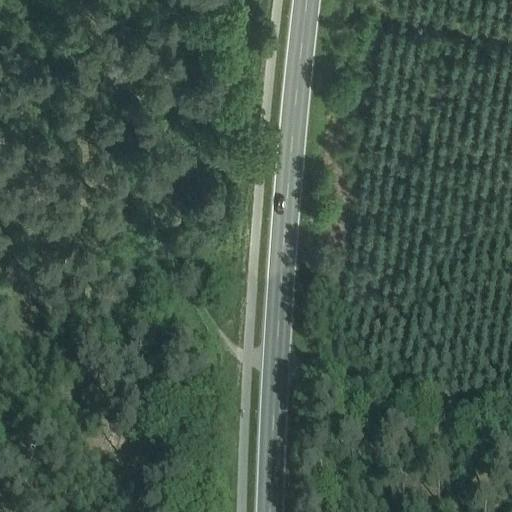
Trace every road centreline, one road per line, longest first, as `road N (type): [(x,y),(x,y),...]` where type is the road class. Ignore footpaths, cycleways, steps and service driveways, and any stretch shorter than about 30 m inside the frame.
road 1 (secondary): [(276,511),(286,252),(311,0)]
road 2 (track): [(511,495),(278,483)]
